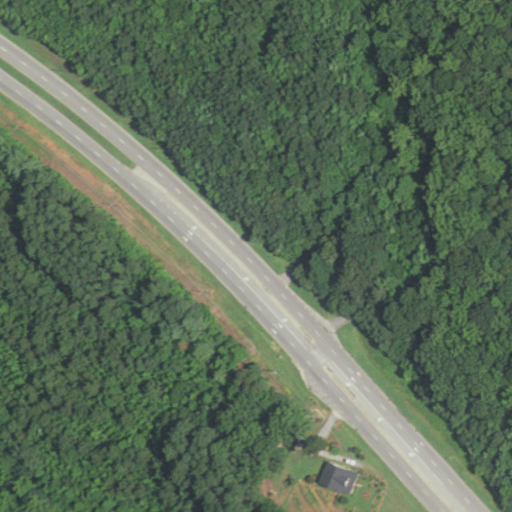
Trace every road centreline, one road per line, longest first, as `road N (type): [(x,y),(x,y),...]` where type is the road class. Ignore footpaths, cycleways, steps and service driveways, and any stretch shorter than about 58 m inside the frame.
road 1 (trunk): [(480,511),(211,220),(0,45)]
road 2 (trunk): [(0,80),(135,186),(288,337),(445,511)]
